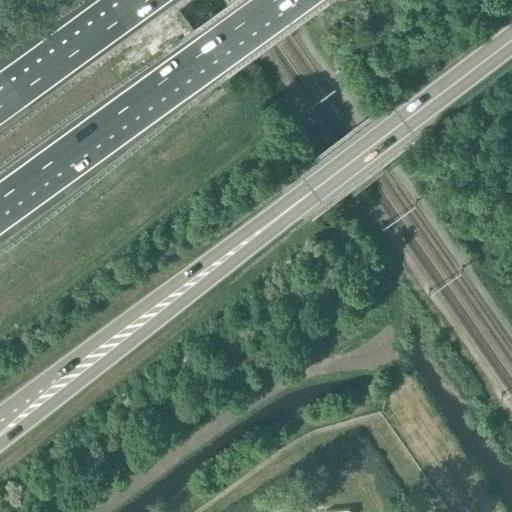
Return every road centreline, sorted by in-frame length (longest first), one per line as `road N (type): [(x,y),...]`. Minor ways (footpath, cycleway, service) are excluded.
road 1 (secondary): [(0,443),(231,262),(265,226)]
road 2 (motorway): [(0,197),(277,0)]
road 3 (secondary): [(265,226),(248,230),(0,413)]
road 4 (secondary): [(265,226),(511,39)]
road 5 (motorway): [(145,0),(0,105)]
